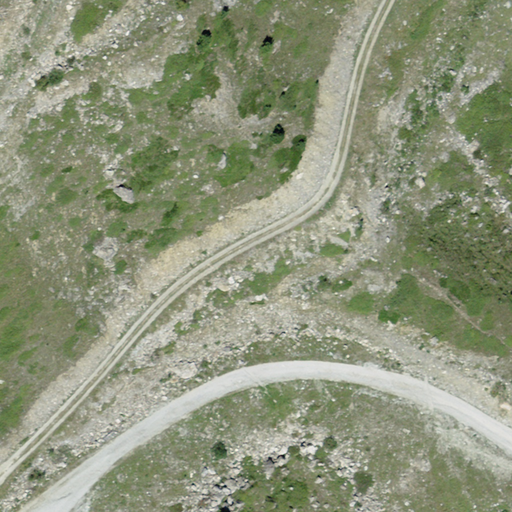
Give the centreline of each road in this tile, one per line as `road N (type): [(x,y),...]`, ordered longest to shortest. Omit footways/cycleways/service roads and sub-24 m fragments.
road 1 (track): [(0,479),(195,272),(287,219),(390,0)]
road 2 (track): [(511,445),(382,375),(281,370),(221,381),(40,511)]
